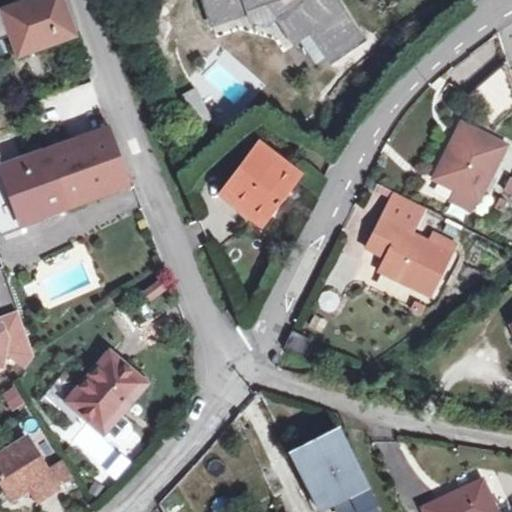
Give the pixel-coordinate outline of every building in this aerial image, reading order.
[(0,11),(0,39),(11,36),(18,56),(73,36),(74,35),(62,0),(32,0),(20,4),(2,11),(0,11)] [(336,0),(205,0),(213,21),(265,1),(290,42),(308,29),(329,60),(364,39),(336,0)] [(511,76),(507,63),(469,96),(491,124),(511,107),(511,76)] [(42,140),(47,151),(108,130),(103,118),(42,140)] [(458,189),(476,198),(478,199),(505,146),(461,125),(435,178),(458,189)] [(108,130),(47,151),(67,208),(128,186),(108,130)] [(0,233),(67,208),(47,151),(2,167),(0,162),(0,233)] [(294,177),(259,151),(227,192),(262,219),(294,177)] [(476,198),(458,189),(453,199),(471,207),(476,198)] [(394,245),(387,259),(381,271),(430,294),(454,244),(434,235),(430,242),(410,233),(423,207),(396,194),(375,236),(394,245)] [(368,250),(387,259),(394,245),(375,236),(368,250)] [(322,291),(318,308),(336,311),(340,294),(322,291)] [(29,353),(16,313),(0,321),(0,364),(3,351),(18,361),(18,371),(29,353)] [(311,340),(293,330),(284,348),(302,358),(311,340)] [(69,402),(104,432),(105,430),(119,414),(145,383),(110,354),(69,402)] [(0,395),(7,413),(24,406),(16,387),(0,393),(0,395)] [(129,423),(119,414),(105,430),(116,439),(120,441),(125,441),(133,432),(132,427),(129,423)] [(291,456),(311,495),(324,488),(333,505),(369,487),(341,431),(291,456)] [(27,438),(0,453),(0,478),(11,496),(30,485),(38,499),(58,487),(57,484),(77,479),(64,459),(45,469),(27,438)] [(424,509),(425,511),(496,511),(483,481),(424,509)] [(380,511),(369,487),(333,505),(336,511),(380,511)] [(324,488),(311,495),(319,511),(333,505),(324,488)]
